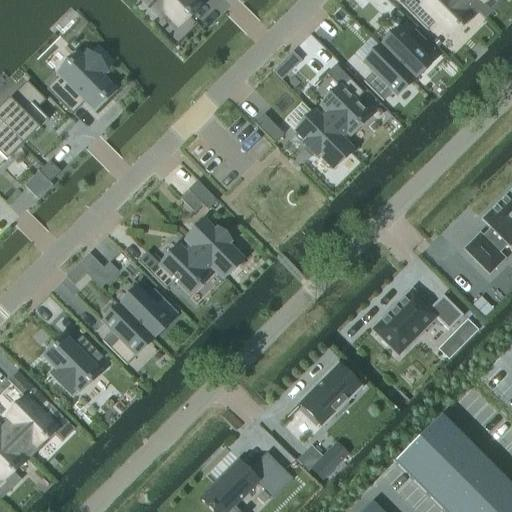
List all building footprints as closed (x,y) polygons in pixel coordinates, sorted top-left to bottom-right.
[(140,0),(160,20),(165,15),(177,28),(198,7),(190,0),(140,0)] [(413,0),(401,0),(398,3),(426,31),(435,22),(449,36),(475,10),(465,0),(429,0),(421,8),(413,0)] [(465,0),(475,10),(479,7),(485,0),(465,0)] [(397,32),(381,48),(413,81),(430,64),(425,60),(434,51),(415,31),(406,40),(397,32)] [(372,74),(363,82),(383,103),(391,94),(396,98),(413,81),(381,48),(363,65),(372,74)] [(59,77),(46,90),(72,115),(85,102),(93,111),(102,102),(113,91),(101,78),(106,73),(86,53),(81,58),(78,55),(58,75),(59,77)] [(292,53),(286,59),(295,68),(301,62),(292,53)] [(318,117),(317,118),(342,143),(343,143),(368,118),(354,103),(363,94),(335,66),(326,75),(340,89),(321,108),(324,111),(318,117)] [(27,83),(0,109),(0,123),(22,146),(48,121),(37,110),(45,102),(27,83)] [(314,114),(295,133),(306,143),(303,146),(315,159),(318,156),(332,170),(351,151),(343,143),(342,143),(317,118),(318,117),(314,114)] [(263,119),(254,128),(273,148),(283,139),(263,119)] [(0,123),(0,168),(22,146),(0,123)] [(49,162),(44,168),(54,179),(60,173),(49,162)] [(44,168),(38,173),(49,184),(54,179),(44,168)] [(197,182),(188,191),(207,211),(216,202),(197,182)] [(479,235),(464,250),(489,275),(504,260),(498,254),(506,246),(509,249),(511,245),(511,190),(481,221),(491,230),(482,238),(479,235)] [(204,223),(185,242),(189,246),(190,245),(214,270),(214,271),(222,279),(241,260),(227,246),(230,243),(217,231),(214,233),(204,223)] [(146,254),(137,263),(165,291),(174,282),(188,296),(214,271),(214,270),(190,245),(189,246),(183,252),(179,249),(160,267),(146,254)] [(103,270),(88,255),(78,266),(86,274),(101,289),(117,273),(108,265),(103,270)] [(78,266),(71,272),(80,281),(86,274),(78,266)] [(136,291),(120,308),(152,340),(178,315),(154,291),(145,299),(136,291)] [(411,292),(372,331),(398,356),(435,319),(448,332),(462,317),(442,297),(429,310),(411,292)] [(111,333),(102,342),(126,366),(152,340),(120,308),(102,325),(111,333)] [(458,331),(450,339),(461,350),(469,341),(458,331)] [(64,338),(43,358),(56,370),(51,375),(71,396),(76,391),(79,393),(99,373),(94,367),(102,359),(81,338),(72,346),(64,338)] [(337,367),(299,405),(321,427),(359,389),(337,367)] [(11,423),(4,430),(29,455),(41,443),(51,433),(61,442),(74,430),(50,406),(17,373),(7,382),(26,401),(8,419),(11,423)] [(511,511),(511,487),(441,416),(394,463),(442,511),(511,511)] [(0,478),(3,481),(0,483),(0,498),(1,500),(20,481),(11,472),(17,467),(29,455),(4,430),(0,433),(0,478)] [(206,494),(200,500),(209,508),(208,509),(211,511),(234,511),(232,509),(248,493),(258,484),(273,498),(291,480),(291,481),(292,480),(266,454),(247,473),(244,470),(246,468),(244,467),(243,469),(237,463),(207,493),(205,491),(204,493),(206,494)] [(320,460),(307,473),(320,485),(332,473),(320,460)]
